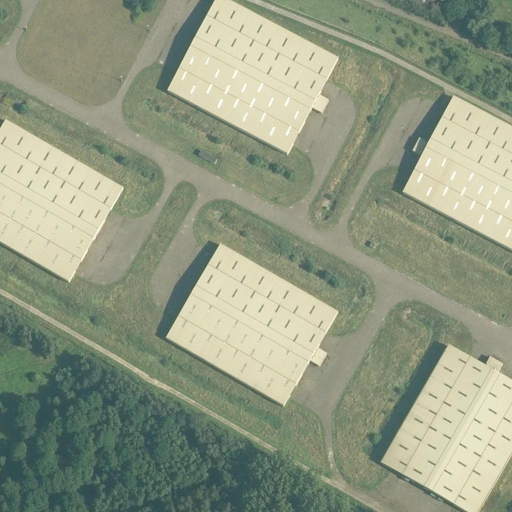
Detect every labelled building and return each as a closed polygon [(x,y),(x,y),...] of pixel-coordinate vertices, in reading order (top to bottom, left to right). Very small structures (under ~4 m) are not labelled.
[(338,61),(222,0),(217,0),(168,94),(287,157),(312,111),(322,116),(329,103),(319,98),(338,61)] [(511,130),(453,99),(429,146),(419,141),(412,153),(422,159),(403,195),(511,252),(511,130)] [(123,190),(6,123),(0,133),(0,244),(69,284),(123,190)] [(207,162),(209,163),(214,165),(217,160),(201,152),(199,157),(207,162)] [(338,314),(221,247),(165,340),(283,410),(311,363),(320,368),(327,356),(317,350),(338,314)] [(485,369),(448,348),(381,465),(463,511),(480,511),(511,456),(511,384),(498,376),(503,367),(491,359),(485,369)]
